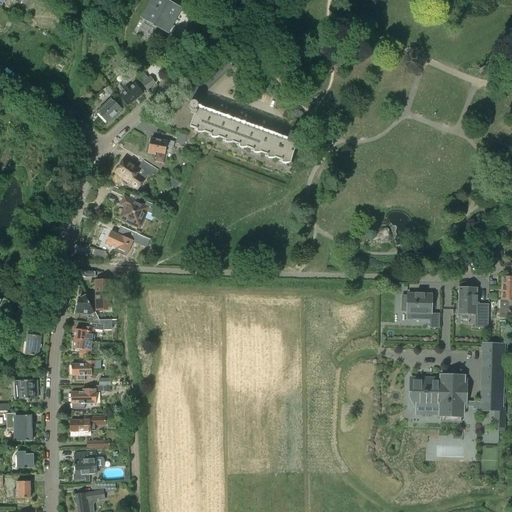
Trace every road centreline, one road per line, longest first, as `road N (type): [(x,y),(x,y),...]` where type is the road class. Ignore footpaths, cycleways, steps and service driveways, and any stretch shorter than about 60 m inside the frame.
road 1 (residential): [(511,268),(446,278),(65,264)]
road 2 (residential): [(51,511),(52,381),(65,264)]
road 3 (residential): [(101,150),(267,0)]
road 4 (residential): [(72,214),(0,341)]
road 5 (residential): [(101,150),(0,70)]
